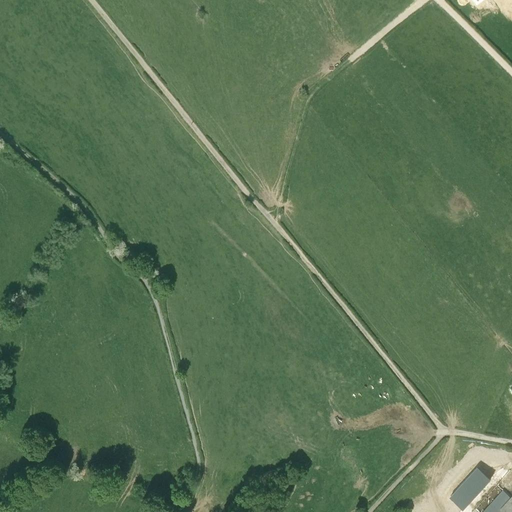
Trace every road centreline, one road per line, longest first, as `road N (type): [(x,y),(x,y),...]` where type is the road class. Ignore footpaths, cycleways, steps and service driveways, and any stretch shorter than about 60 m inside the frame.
road 1 (track): [(366,511),(441,431),(91,0)]
road 2 (track): [(0,130),(92,209),(152,289),(203,460),(174,511)]
road 3 (track): [(270,216),(309,94),(424,0)]
